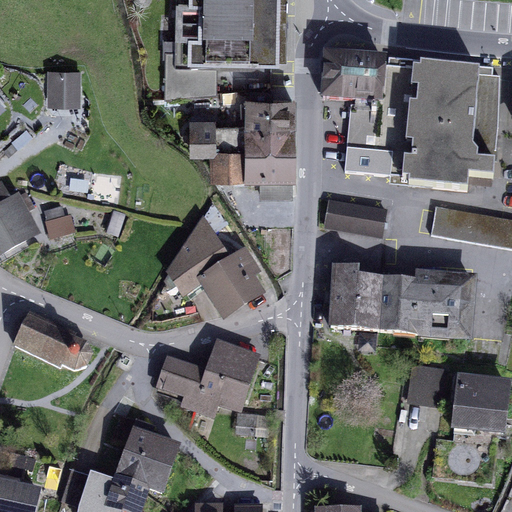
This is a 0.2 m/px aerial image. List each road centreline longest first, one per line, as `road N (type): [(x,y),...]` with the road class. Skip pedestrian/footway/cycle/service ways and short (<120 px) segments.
road 1 (residential): [(340,10),(308,58),(303,310)]
road 2 (residential): [(153,346),(142,391),(159,424),(237,487),(293,501)]
road 3 (residential): [(340,10),(379,33),(511,44)]
road 4 (residential): [(303,310),(295,467)]
road 5 (residential): [(153,346),(8,291)]
road 6 (residential): [(303,310),(153,346)]
road 7 (residential): [(295,467),(419,511)]
